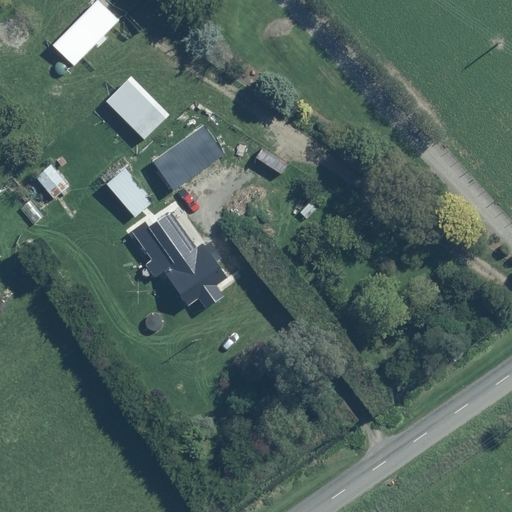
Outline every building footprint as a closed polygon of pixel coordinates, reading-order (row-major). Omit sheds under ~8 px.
[(89,6),(49,45),(72,68),(119,21),(98,0),(89,0),(86,3),(89,6)] [(129,75),(102,102),(133,134),(161,107),(129,75)] [(50,162),(35,175),(47,190),(35,199),(43,208),(46,206),(70,187),(50,162)] [(125,167),(104,184),(132,218),(153,201),(125,167)] [(171,209),(127,242),(152,279),(161,272),(188,308),(197,302),(203,310),(222,297),(215,287),(228,277),(211,254),(216,250),(206,237),(196,244),(171,209)]
